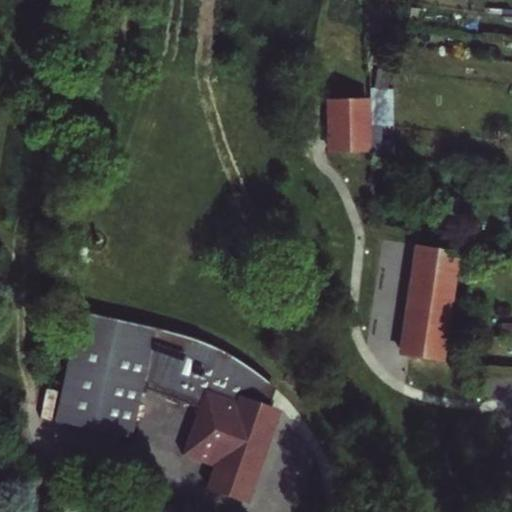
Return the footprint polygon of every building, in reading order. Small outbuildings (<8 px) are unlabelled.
[(371,0),(370,21),(384,22),(385,0),(371,0)] [(368,42),(369,64),(380,66),(383,44),(368,42)] [(370,88),(370,122),(393,125),(393,88),(370,88)] [(330,152),(368,152),(367,98),(329,99),(330,152)] [(370,122),(371,139),(393,138),(393,125),(370,122)] [(417,244),(400,355),(440,361),(457,250),(417,244)] [(79,312),(55,421),(128,437),(137,388),(195,405),(178,452),(211,464),(203,487),(244,501),(278,409),(269,406),(275,388),(257,372),(235,359),(223,351),(211,346),(195,339),(155,328),(79,312)] [(511,324),(502,324),(502,338),(511,338),(511,324)]
